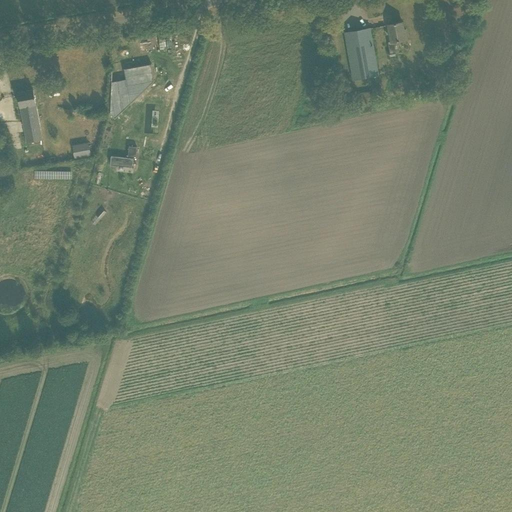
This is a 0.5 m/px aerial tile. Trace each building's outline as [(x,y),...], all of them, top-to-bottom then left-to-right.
[(399,53),(397,41),(407,39),(406,29),(404,30),(402,22),(388,25),(391,41),(388,42),(390,54),(395,54),(399,53)] [(370,28),(345,32),(353,80),(378,75),(378,74),(375,57),(370,28)] [(154,82),(151,64),(124,69),(125,79),(119,81),(122,95),(128,94),(127,87),(154,82)] [(20,107),(35,105),(36,105),(33,90),(17,92),(20,107)] [(42,139),(35,105),(20,107),(27,142),(42,139)] [(84,123),(86,117),(74,114),(72,120),(84,123)] [(137,147),(129,146),(128,156),(136,157),(137,147)] [(51,156),(51,162),(77,160),(76,153),(51,156)] [(111,156),(110,165),(132,167),(133,159),(111,156)] [(266,293),(283,291),(282,283),(265,285),(266,293)]
